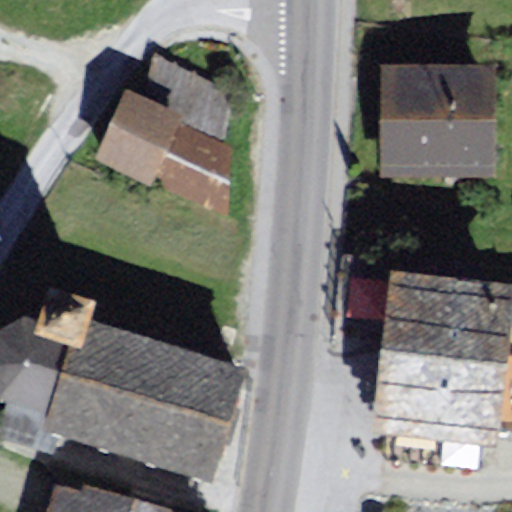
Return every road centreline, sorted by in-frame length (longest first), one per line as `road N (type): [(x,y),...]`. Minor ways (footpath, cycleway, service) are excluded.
road 1 (secondary): [(309,0),(284,413),(266,511)]
road 2 (residential): [(190,0),(149,23),(101,80),(0,230)]
